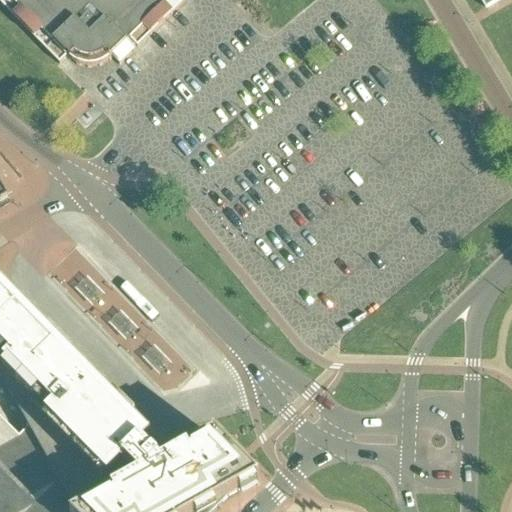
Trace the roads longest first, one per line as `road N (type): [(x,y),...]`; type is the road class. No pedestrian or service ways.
road 1 (residential): [(264,373),(84,185)]
road 2 (residential): [(121,156),(219,51),(207,0)]
road 3 (tertiary): [(490,286),(421,350),(406,421)]
road 4 (tertiary): [(511,122),(439,0)]
road 5 (tertiary): [(468,420),(475,322),(490,286)]
